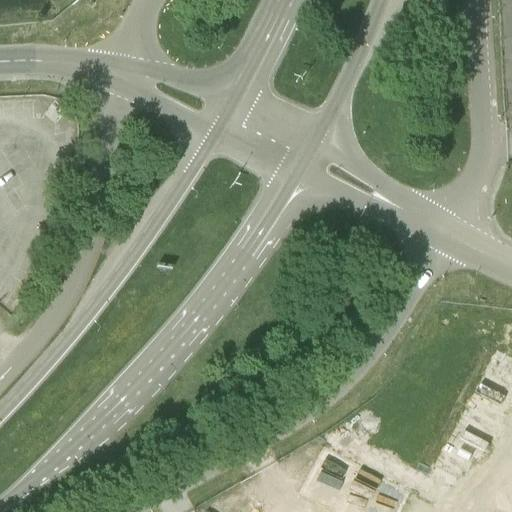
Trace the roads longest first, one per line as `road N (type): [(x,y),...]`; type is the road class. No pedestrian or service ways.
road 1 (tertiary): [(0,507),(184,334),(296,174)]
road 2 (unclassified): [(123,511),(257,441),(343,378),(374,346),(442,232)]
road 3 (tertiary): [(214,136),(112,284),(0,414)]
road 4 (unclassified): [(121,85),(79,276),(0,380)]
road 5 (unclassified): [(442,232),(480,154),(474,0)]
road 6 (unclassified): [(296,174),(442,232)]
road 7 (unclassified): [(442,232),(318,136)]
road 8 (tertiary): [(318,136),(380,0)]
